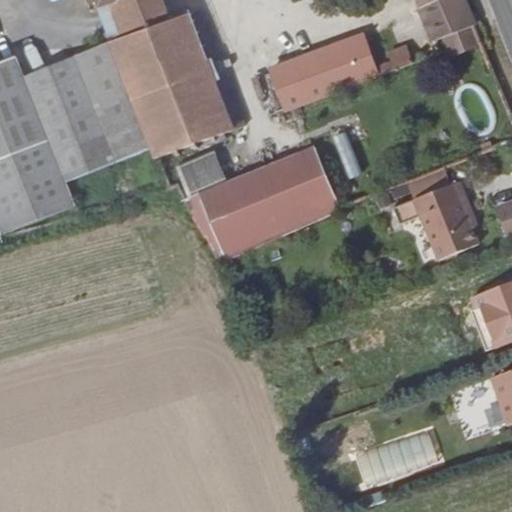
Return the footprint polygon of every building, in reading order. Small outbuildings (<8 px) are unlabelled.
[(95,0),(99,9),(122,0),(95,0)] [(122,0),(99,9),(113,43),(169,24),(167,19),(159,0),(122,0)] [(485,45),(463,0),(415,0),(435,47),(440,43),(441,48),(450,45),(455,56),(485,45)] [(169,24),(113,43),(117,54),(134,97),(158,161),(174,154),(177,160),(183,157),(181,151),(194,146),(196,152),(228,140),(226,135),(247,127),(228,82),(216,86),(206,62),(219,56),(203,16),(190,21),(188,17),(175,22),(172,17),(167,19),(169,24)] [(377,70),(363,35),(270,69),(287,112),(296,108),(379,78),(377,70)] [(392,65),(377,70),(379,78),(413,65),(408,49),(389,56),(392,65)] [(30,88),(45,124),(134,97),(117,54),(30,88)] [(24,71),(0,80),(0,83),(26,74),(24,71)] [(26,74),(0,83),(0,129),(3,136),(45,124),(30,88),(26,74)] [(72,195),(158,161),(134,97),(45,124),(72,195)] [(271,109),(264,111),(267,119),(274,117),(271,109)] [(77,208),(72,195),(45,124),(3,136),(0,129),(0,230),(3,238),(77,208)] [(511,126),(500,131),(507,148),(511,146),(511,126)] [(185,195),(225,183),(217,154),(177,165),(185,195)] [(301,157),(187,203),(206,239),(209,240),(219,262),(326,219),(301,157)] [(454,187),(448,171),(410,186),(416,201),(454,187)] [(454,187),(416,201),(395,208),(402,226),(423,218),(440,262),(479,247),(468,219),(473,216),(461,185),(454,187)] [(511,200),(494,208),(508,242),(511,240),(511,200)] [(511,373),(495,379),(509,426),(511,425),(511,373)] [(362,482),(435,463),(428,436),(398,444),(398,443),(355,455),(362,482)]
